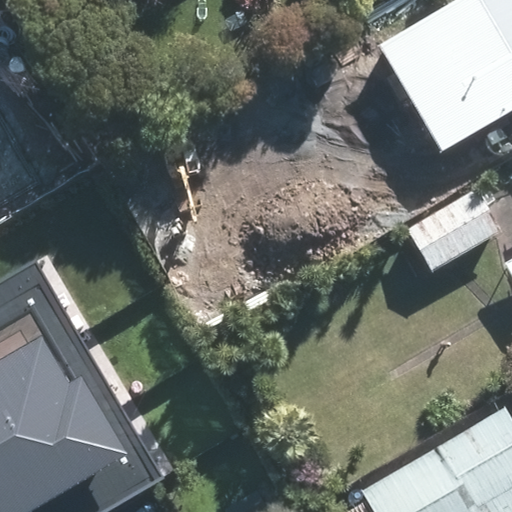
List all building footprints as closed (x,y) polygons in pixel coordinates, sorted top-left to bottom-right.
[(441,138),(511,98),(511,0),(436,0),(381,31),(441,138)] [(367,151),(352,126),(284,168),(328,240),(383,206),(388,215),(448,179),(413,123),(367,151)] [(504,220),(479,176),(409,215),(434,259),(504,220)] [(0,286),(0,511),(90,511),(160,471),(37,265),(0,286)] [(511,511),(511,402),(508,395),(363,477),(382,511),(511,511)]
